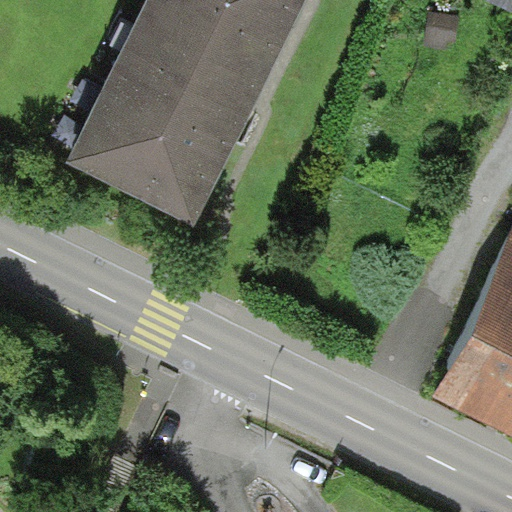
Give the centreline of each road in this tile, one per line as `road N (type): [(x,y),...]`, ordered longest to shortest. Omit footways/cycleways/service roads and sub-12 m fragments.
road 1 (primary): [(217,357),(511,500)]
road 2 (primary): [(0,249),(217,357)]
road 3 (residential): [(217,357),(208,443),(233,511)]
